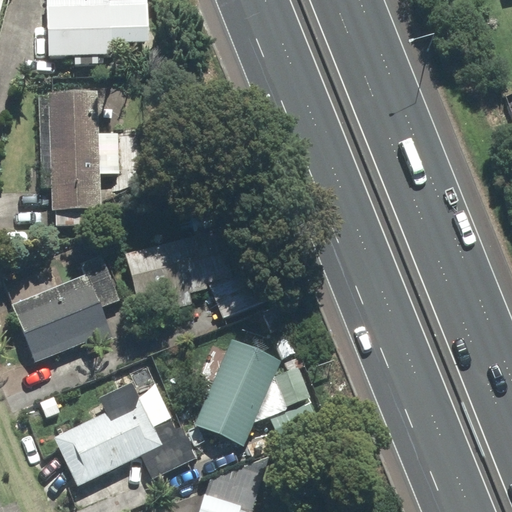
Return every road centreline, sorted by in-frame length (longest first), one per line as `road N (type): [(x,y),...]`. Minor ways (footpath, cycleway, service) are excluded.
road 1 (motorway): [(471,511),(266,0)]
road 2 (motorway): [(336,0),(511,436)]
